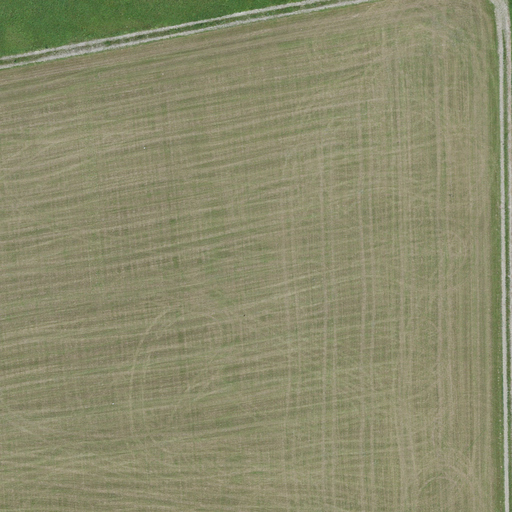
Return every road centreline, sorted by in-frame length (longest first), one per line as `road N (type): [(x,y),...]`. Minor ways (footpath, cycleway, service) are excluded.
road 1 (track): [(511,511),(500,0)]
road 2 (track): [(373,0),(0,65)]
